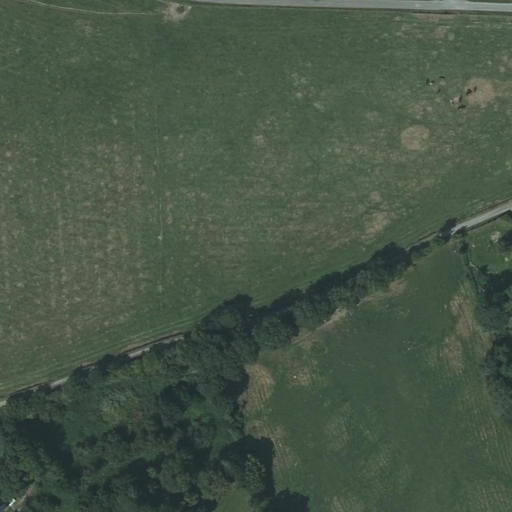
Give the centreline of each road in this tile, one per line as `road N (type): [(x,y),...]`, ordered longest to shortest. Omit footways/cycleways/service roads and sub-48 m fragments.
road 1 (unclassified): [(0,405),(324,294),(511,203)]
road 2 (unclassified): [(267,0),(511,7)]
